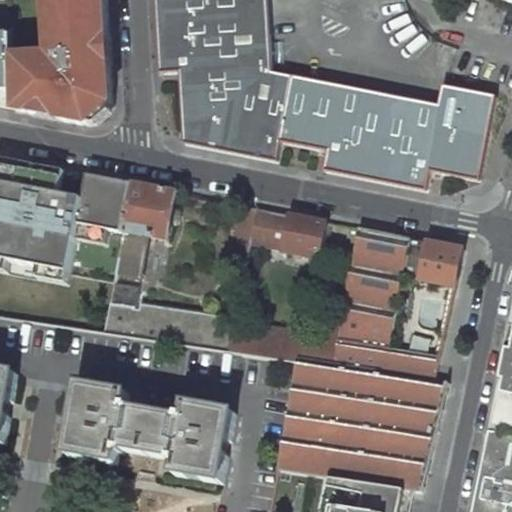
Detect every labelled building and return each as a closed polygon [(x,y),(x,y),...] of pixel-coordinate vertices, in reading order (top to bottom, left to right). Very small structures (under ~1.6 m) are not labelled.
[(114,106),(108,2),(108,0),(51,0),(55,61),(16,62),(17,98),(18,112),(57,111),(58,120),(91,127),(114,106)] [(157,0),(162,73),(180,72),(185,145),(279,164),(283,144),(295,79),(274,74),(269,0),(157,0)] [(15,40),(0,40),(0,98),(17,98),(16,62),(15,40)] [(440,107),(295,79),(283,144),(328,152),(324,172),(325,173),(426,192),(430,173),(476,182),(478,181),(495,97),(444,87),(440,107)] [(126,236),(136,187),(92,178),(85,206),(60,201),(63,174),(0,163),(0,256),(118,277),(126,236)] [(178,195),(136,187),(126,236),(118,277),(141,282),(149,240),(169,244),(178,195)] [(259,211),(242,207),(230,271),(247,274),(253,244),(259,211)] [(329,224),(259,211),(253,244),(286,250),(285,254),(322,261),(329,224)] [(430,244),(362,231),(342,327),(334,366),(374,372),(374,374),(436,384),(446,336),(414,331),(423,282),(430,244)] [(456,289),(464,251),(430,244),(423,282),(456,289)] [(138,293),(116,290),(113,304),(136,308),(138,293)] [(0,326),(297,373),(299,363),(230,353),(34,323),(0,317),(0,326)] [(322,338),(237,324),(230,353),(299,363),(299,360),(334,366),(342,327),(324,324),(322,338)] [(416,492),(423,493),(450,386),(436,384),(374,374),(374,372),(334,366),(299,360),(299,363),(297,373),(284,447),(280,470),(332,478),(416,492)] [(511,511),(511,369),(508,387),(511,387),(511,390),(508,412),(503,411),(491,469),(496,470),(491,496),(486,495),(482,511),(511,511)] [(0,444),(7,446),(19,377),(0,373),(0,444)] [(130,397),(83,389),(71,457),(118,466),(121,451),(180,462),(178,477),(225,485),(237,416),(190,408),(187,422),(128,412),(130,397)] [(284,447),(275,445),(263,511),(272,511),(280,470),(284,447)] [(411,511),(416,492),(332,478),(324,511),(411,511)]
